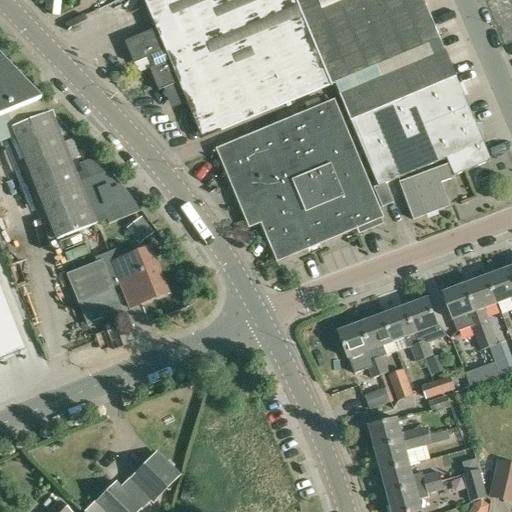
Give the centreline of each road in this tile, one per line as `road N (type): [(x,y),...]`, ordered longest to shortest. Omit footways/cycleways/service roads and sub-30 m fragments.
road 1 (tertiary): [(260,320),(211,233),(131,137),(0,6)]
road 2 (unclassified): [(0,427),(260,320)]
road 3 (residential): [(260,320),(511,221)]
road 4 (tertiary): [(347,511),(319,433),(260,320)]
